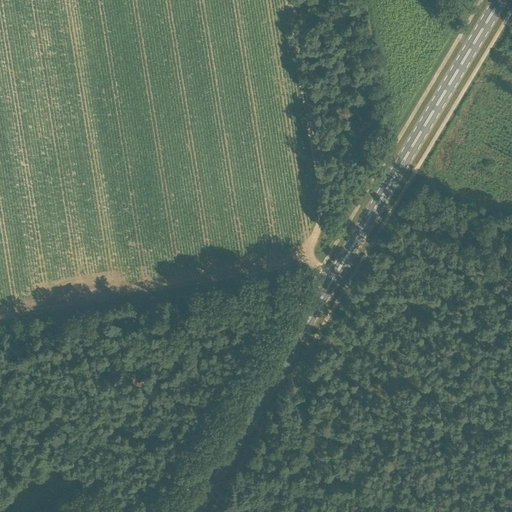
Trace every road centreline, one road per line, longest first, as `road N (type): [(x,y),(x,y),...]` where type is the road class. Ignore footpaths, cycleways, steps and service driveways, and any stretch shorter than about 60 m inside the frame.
road 1 (primary): [(193,511),(499,0)]
road 2 (track): [(303,261),(0,316)]
road 3 (track): [(292,0),(325,214),(303,261)]
road 4 (track): [(511,216),(401,164)]
